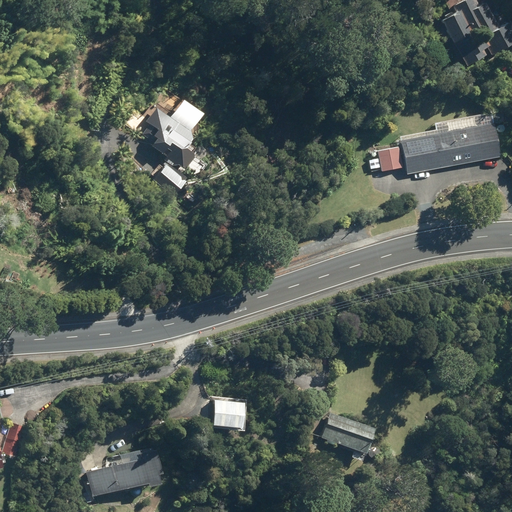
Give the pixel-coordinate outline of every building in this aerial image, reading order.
[(474,7),(470,0),(461,0),(448,8),(451,13),(437,22),(463,67),(483,56),(480,51),(483,49),(487,57),(511,42),(511,36),(505,24),(495,29),(480,4),(474,7)] [(180,147),(189,134),(152,107),(142,121),(149,126),(145,132),(150,135),(145,144),(157,152),(162,146),(164,148),(161,155),(181,168),(190,154),(180,147)] [(397,141),(404,175),(496,158),(490,124),(397,141)] [(394,148),(374,152),(378,172),(398,168),(394,148)] [(159,162),(146,178),(166,195),(180,179),(177,177),(179,175),(175,172),(173,174),(159,162)] [(246,396),(208,394),(207,425),(245,427),(246,396)] [(368,427),(327,412),(318,437),(360,452),(368,427)] [(21,426),(9,422),(0,450),(0,452),(12,456),(21,426)] [(139,482),(140,484),(152,481),(150,472),(153,471),(148,448),(132,451),(134,458),(81,471),(87,494),(139,482)]
